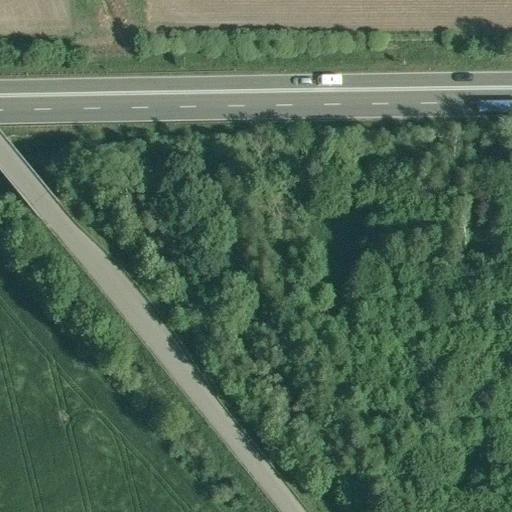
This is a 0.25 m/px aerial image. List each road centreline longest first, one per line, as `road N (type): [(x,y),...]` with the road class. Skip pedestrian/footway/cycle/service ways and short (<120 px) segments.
road 1 (trunk): [(0,105),(511,92)]
road 2 (unclassified): [(295,511),(132,304),(0,153)]
